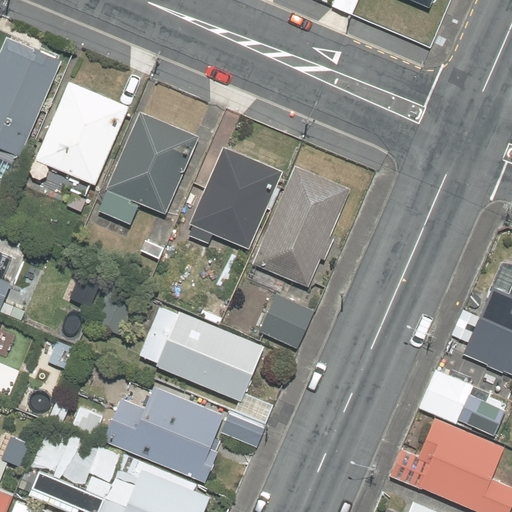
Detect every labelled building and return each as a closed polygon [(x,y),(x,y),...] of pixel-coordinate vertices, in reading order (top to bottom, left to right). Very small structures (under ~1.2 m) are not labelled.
[(354,17),(361,0),(333,0),(331,8),(354,17)] [(413,0),(435,9),(438,0),(413,0)] [(0,155),(18,163),(63,58),(5,33),(0,46),(0,155)] [(128,103),(68,77),(34,157),(94,183),(128,103)] [(129,201),(130,198),(164,212),(198,133),(164,118),(139,108),(106,188),(97,208),(121,218),(130,222),(137,205),(129,201)] [(209,242),(213,233),(247,247),(280,168),(222,143),(188,222),(191,224),(187,233),(209,242)] [(351,185),(295,161),(252,261),(308,285),(351,185)] [(0,305),(10,282),(0,278),(0,305)] [(480,313),(511,326),(511,282),(509,289),(493,282),(480,313)] [(317,307),(276,289),(258,332),(298,349),(317,307)] [(176,313),(159,305),(139,352),(156,359),(155,362),(239,397),(261,344),(178,308),(176,313)] [(452,333),(467,339),(461,351),(511,372),(511,326),(480,313),(478,313),(477,314),(463,308),(452,333)] [(483,364),(463,356),(456,372),(475,381),(483,364)] [(455,422),(456,419),(493,434),(504,408),(467,392),(471,383),(435,367),(418,406),(455,422)] [(16,381),(0,374),(0,400),(6,403),(16,381)] [(215,437),(226,413),(153,382),(142,406),(119,397),(101,438),(197,479),(215,437)] [(280,406),(244,391),(228,428),(264,443),(280,406)] [(73,401),(58,394),(48,417),(64,424),(73,401)] [(106,416),(80,405),(70,427),(97,438),(106,416)] [(389,474),(458,503),(477,511),(506,511),(511,501),(511,484),(490,475),(503,445),(433,415),(416,456),(400,450),(389,474)] [(28,492),(75,511),(202,511),(210,495),(141,465),(126,500),(40,464),(28,492)] [(5,511),(13,494),(0,488),(0,511),(5,511)] [(449,511),(413,496),(406,511),(449,511)] [(43,511),(16,500),(11,511),(43,511)]
